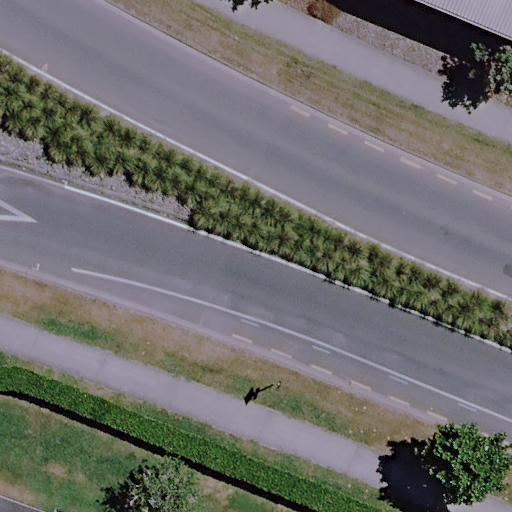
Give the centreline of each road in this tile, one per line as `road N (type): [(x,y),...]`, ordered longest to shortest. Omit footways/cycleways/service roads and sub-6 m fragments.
road 1 (secondary): [(0,14),(129,85),(511,243)]
road 2 (secondary): [(511,391),(135,241),(0,210)]
